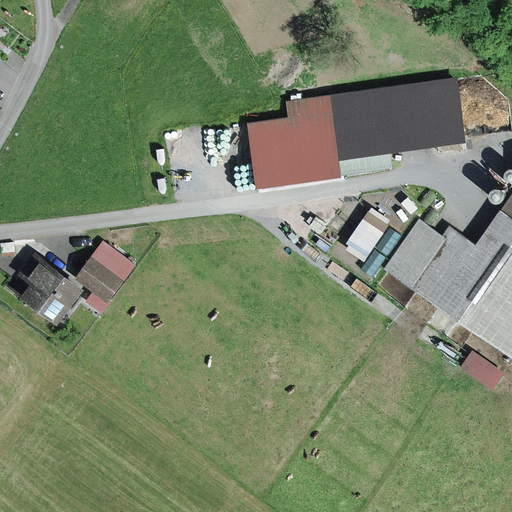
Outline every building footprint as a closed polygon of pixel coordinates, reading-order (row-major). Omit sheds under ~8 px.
[(460,75),(288,100),(290,115),(248,121),(258,187),(345,174),(342,156),(392,149),(469,137),(460,75)] [(342,156),(345,174),(396,167),(392,149),(342,156)] [(511,193),(479,243),(450,224),(445,232),(420,215),(384,269),(511,354),(511,193)] [(394,220),(373,205),(348,242),(350,244),(348,248),(366,261),(394,220)] [(112,298),(137,265),(104,240),(76,278),(93,291),(87,300),(104,313),(114,300),(112,298)] [(20,273),(32,282),(23,294),(60,321),(85,287),(36,251),(20,273)] [(507,371),(474,349),(462,367),(495,389),(507,371)]
